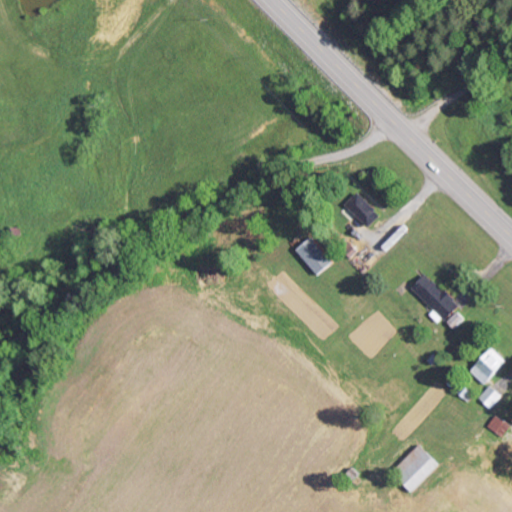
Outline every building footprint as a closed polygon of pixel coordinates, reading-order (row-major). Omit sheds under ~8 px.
[(385,214),(363,192),(350,204),(372,227),(385,214)] [(337,262),(317,237),(303,249),(322,274),(337,262)] [(437,310),(433,314),(441,322),(446,317),(454,325),(467,313),(430,273),(415,287),(437,310)] [(511,363),(498,348),(475,369),(488,384),(511,363)] [(483,397),(495,408),(507,395),(495,384),(483,397)] [(492,428),(507,436),(511,426),(511,423),(499,416),(492,428)] [(419,492),(447,463),(425,443),(398,472),(419,492)]
